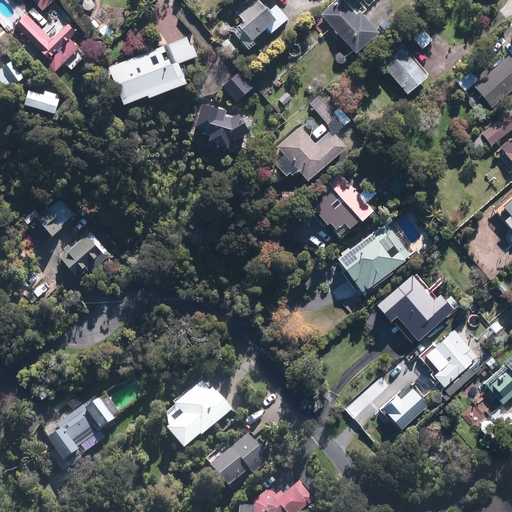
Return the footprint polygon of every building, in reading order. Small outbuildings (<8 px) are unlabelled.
[(34,0),(46,12),(59,0),(34,0)] [(271,12),(260,0),(254,0),(238,13),(248,25),(243,28),(245,30),(238,35),(253,54),(260,48),(257,45),(272,33),(274,36),(291,21),(279,6),(271,12)] [(376,37),(357,14),(353,17),(340,1),(320,16),(353,56),(376,37)] [(45,54),(49,59),(53,63),(50,66),(58,74),(82,50),(72,40),(78,34),(70,26),(64,32),(65,33),(55,43),(29,16),(18,28),(45,54)] [(433,41),(424,30),(411,40),(421,51),(433,41)] [(28,41),(23,35),(17,39),(23,46),(28,41)] [(190,38),(112,70),(129,114),(156,103),(157,106),(194,92),(184,67),(202,60),(197,48),(194,49),(190,38)] [(230,57),(238,51),(230,39),(221,46),(230,57)] [(425,78),(401,50),(379,68),(404,97),(425,78)] [(347,61),(338,51),(331,58),(339,67),(347,61)] [(477,81),(470,87),(490,110),(511,89),(511,59),(507,54),(477,81)] [(27,80),(14,62),(0,72),(0,79),(9,92),(27,80)] [(470,87),(477,81),(467,70),(454,82),(463,93),(470,87)] [(225,88),(240,106),(257,91),(241,74),(225,88)] [(64,102),(32,92),(27,108),(59,118),(64,102)] [(325,112),(328,110),(317,97),(308,104),(327,125),(332,121),(325,112)] [(350,120),(338,108),(333,113),(345,125),(350,120)] [(511,127),(511,110),(509,108),(478,134),(489,147),(511,127)] [(236,122),(230,121),(232,114),(208,109),(202,133),(214,135),(213,138),(217,139),(215,147),(224,150),(224,151),(234,153),(235,146),(239,147),(255,137),(243,117),(236,122)] [(327,129),(321,124),(310,136),(316,141),(327,129)] [(283,157),(273,165),(283,178),(287,175),(289,178),(296,173),(304,184),(344,150),(333,135),(330,138),(327,135),(313,146),(300,129),(276,148),(283,157)] [(511,135),(497,149),(511,165),(511,135)] [(469,144),(469,145),(470,148),(470,149),(471,150),(472,151),(473,152),(474,152),(475,153),(477,153),(478,153),(479,152),(480,152),(481,151),(482,150),(483,149),(483,148),(484,147),(484,145),(484,144),(484,143),(483,142),(483,141),(482,140),(481,139),(480,138),(479,138),(477,138),(476,138),(475,138),(474,138),(472,139),(471,140),(470,141),(469,143),(469,144)] [(369,211),(363,205),(375,193),(368,186),(356,197),(334,175),(324,184),(327,187),(316,197),(319,200),(309,209),(336,237),(344,230),(345,231),(354,222),(356,224),(369,211)] [(511,227),(511,193),(497,206),(506,216),(499,221),(508,231),(511,227)] [(47,245),(65,226),(57,218),(58,218),(50,210),(50,211),(46,207),(28,226),(47,245)] [(412,252),(396,231),(391,234),(384,224),(361,242),(358,239),(332,258),(358,293),(412,252)] [(89,234),(74,248),(71,244),(66,248),(69,251),(64,256),(81,276),(90,269),(93,272),(113,254),(110,250),(106,253),(89,234)] [(413,344),(443,319),(460,305),(451,295),(443,301),(438,296),(433,301),(418,283),(416,285),(407,275),(370,306),(386,325),(393,319),(413,344)] [(452,331),(432,348),(421,356),(434,372),(429,375),(439,388),(443,392),(453,383),(460,391),(474,380),(464,368),(475,359),(452,331)] [(502,366),(482,383),(500,405),(511,395),(511,353),(500,364),(502,366)] [(193,437),(194,438),(230,410),(214,390),(212,392),(209,388),(206,391),(198,381),(166,406),(174,417),(157,430),(174,451),(193,437)] [(33,388),(38,399),(48,394),(42,383),(33,388)] [(376,446),(397,428),(399,430),(426,406),(409,387),(397,397),(394,394),(379,408),(380,409),(359,428),(376,446)] [(94,396),(53,424),(71,449),(93,434),(92,433),(109,421),(95,400),(96,400),(94,396)] [(263,427),(257,434),(265,442),(272,435),(263,427)] [(243,434),(199,468),(217,491),(222,487),(226,492),(270,458),(256,440),(251,444),(243,434)] [(134,481),(142,488),(148,481),(140,474),(134,481)] [(263,492),(247,506),(247,511),(233,510),(233,511),(298,511),(313,501),(299,483),(282,496),(279,492),(275,496),(263,492)] [(507,511),(494,495),(473,511),(507,511)]
